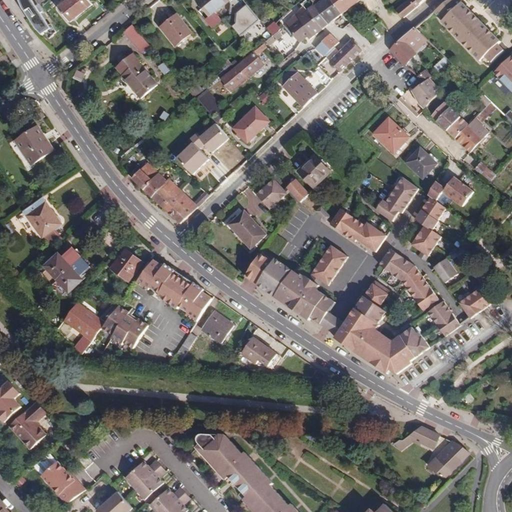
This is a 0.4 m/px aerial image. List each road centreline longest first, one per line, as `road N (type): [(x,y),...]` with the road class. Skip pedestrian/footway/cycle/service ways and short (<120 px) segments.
road 1 (residential): [(173,244),(436,0)]
road 2 (tertiary): [(173,244),(100,164),(41,77)]
road 3 (tertiary): [(315,344),(173,244)]
road 4 (residential): [(220,511),(152,437),(141,434),(102,465)]
road 5 (unknown): [(391,237),(431,275),(472,348)]
road 6 (residential): [(511,315),(400,396)]
road 7 (residential): [(144,0),(41,77)]
